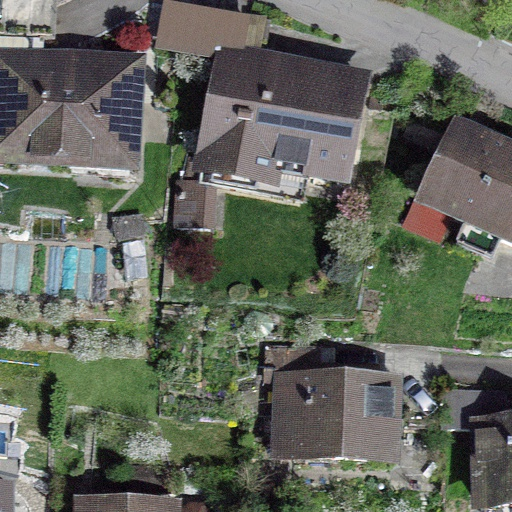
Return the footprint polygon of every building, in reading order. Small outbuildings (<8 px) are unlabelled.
[(0,0),(0,37),(43,40),(45,0),(0,0)] [(222,68),(251,73),(260,22),(167,5),(157,58),(221,70),(222,68)] [(43,40),(0,37),(0,162),(131,170),(136,68),(71,64),(70,81),(41,80),(43,40)] [(222,68),(221,70),(201,176),(270,189),(276,159),(307,165),(305,177),(344,185),(362,85),(324,78),(322,87),(251,73),(222,68)] [(511,160),(482,147),(485,142),(461,131),(425,209),(511,248),(511,160)] [(266,383),(283,383),(280,461),(391,465),(393,388),(317,385),(318,354),(267,352),(266,383)] [(502,395),(442,392),(442,431),(479,431),(480,511),(511,510),(511,430),(502,430),(502,395)]
